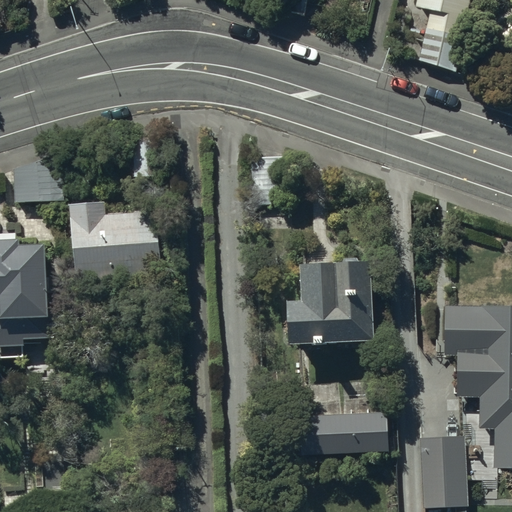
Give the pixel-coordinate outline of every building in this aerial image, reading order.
[(311,0),(284,0),(282,10),(308,15),(311,0)] [(416,0),(415,7),(428,9),(418,62),(458,70),(471,0),(416,0)] [(155,138),(133,138),(133,180),(155,180),(155,138)] [(15,168),(16,202),(66,201),(65,155),(15,168)] [(284,156),(252,157),(253,204),(273,203),(273,176),(284,175),(284,156)] [(72,202),(78,280),(165,278),(164,223),(141,223),(141,212),(107,212),(107,202),(72,202)] [(14,232),(0,232),(0,346),(27,345),(26,339),(47,338),(47,331),(48,331),(48,326),(50,317),(52,317),(50,244),(22,245),(22,238),(15,239),(14,232)] [(285,300),(288,343),(373,340),(371,260),(358,261),(357,257),(343,258),(343,262),(299,263),(301,299),(285,300)] [(511,305),(445,305),(445,335),(436,335),(436,370),(457,370),(457,397),(480,397),(479,415),(495,415),(494,469),(511,468),(511,305)] [(387,453),(387,413),(299,414),(300,454),(387,453)] [(465,436),(421,436),(425,508),(468,506),(465,436)]
